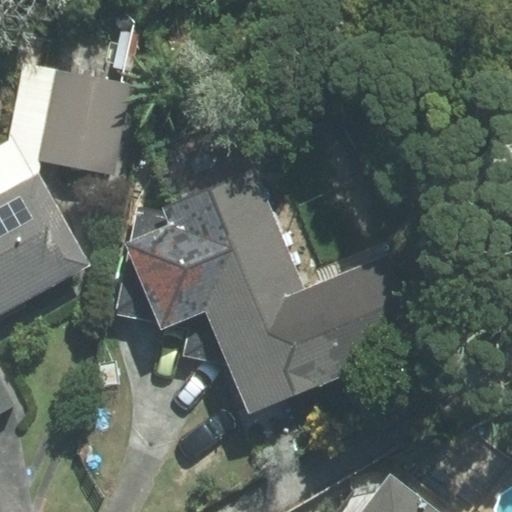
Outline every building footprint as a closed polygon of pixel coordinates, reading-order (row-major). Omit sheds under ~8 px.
[(124,34),(116,71),(139,76),(147,39),(124,34)] [(134,85),(60,70),(43,161),(117,176),(134,85)] [(511,212),(511,138),(475,172),(511,212)] [(0,419),(18,410),(0,376),(0,321),(95,269),(43,176),(0,200),(0,419)] [(271,203),(180,241),(256,420),(428,346),(392,259),(310,293),(271,203)] [(438,511),(395,480),(371,511),(438,511)]
